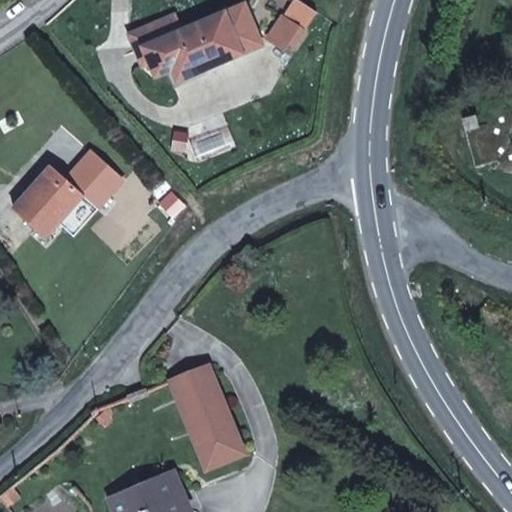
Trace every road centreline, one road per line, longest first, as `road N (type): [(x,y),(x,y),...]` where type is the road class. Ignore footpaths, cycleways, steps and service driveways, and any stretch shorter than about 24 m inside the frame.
road 1 (unclassified): [(371,191),(311,186),(213,232),(128,341),(0,472)]
road 2 (secondary): [(371,191),(390,279),(424,367),(511,490)]
road 3 (secondary): [(394,0),(370,112),(371,191)]
road 4 (unclassified): [(371,191),(511,280)]
